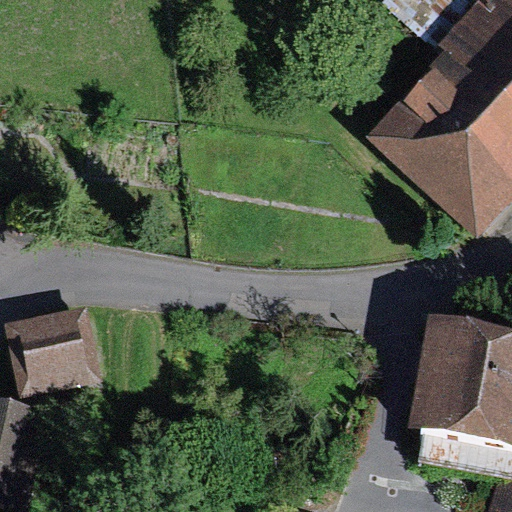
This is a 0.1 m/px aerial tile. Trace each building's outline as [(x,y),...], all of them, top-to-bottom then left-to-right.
[(511,0),(494,0),(364,139),(476,238),(511,199),(511,0)] [(16,328),(38,394),(108,371),(86,305),(16,328)] [(511,349),(430,337),(411,457),(511,472),(511,349)] [(0,417),(0,511),(34,511),(45,423),(0,417)] [(511,511),(511,478),(503,475),(489,511),(511,511)]
